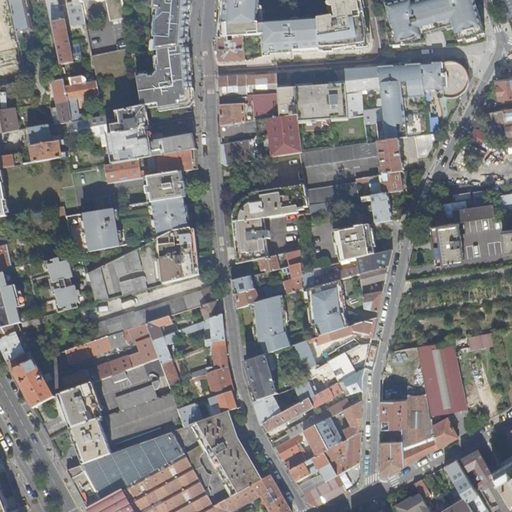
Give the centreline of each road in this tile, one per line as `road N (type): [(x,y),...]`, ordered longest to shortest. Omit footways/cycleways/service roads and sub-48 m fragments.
road 1 (residential): [(500,36),(413,218),(375,379),(372,492)]
road 2 (residential): [(299,511),(254,431),(219,269),(207,72)]
road 3 (residential): [(207,72),(383,59),(373,0)]
road 4 (residential): [(511,422),(377,490)]
road 5 (tertiary): [(0,383),(71,511)]
